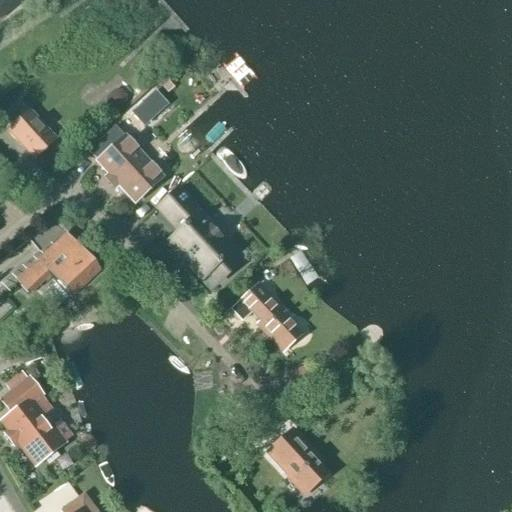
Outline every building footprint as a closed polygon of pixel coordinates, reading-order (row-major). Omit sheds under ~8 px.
[(0,0),(0,18),(2,21),(14,10),(25,0),(0,0)] [(163,104),(154,94),(134,111),(143,122),(163,104)] [(28,113),(18,103),(2,118),(11,129),(23,143),(20,145),(34,160),(55,141),(29,113),(28,113)] [(123,138),(114,128),(88,152),(97,161),(95,163),(106,176),(103,179),(114,192),(118,189),(134,207),(164,179),(125,136),(123,138)] [(178,190),(160,207),(182,230),(172,240),(206,277),(210,273),(218,283),(236,267),(227,257),(231,254),(198,218),(201,215),(178,190)] [(66,237),(52,221),(0,262),(0,284),(10,277),(16,284),(28,296),(49,276),(70,299),(99,271),(67,236),(66,237)] [(264,296),(259,290),(233,314),(241,323),(250,314),(264,329),(261,331),(278,349),(296,333),(279,315),(282,312),(265,294),(264,296)] [(292,391),(311,383),(306,372),(287,380),(292,391)] [(35,470),(67,445),(35,404),(44,398),(29,378),(0,400),(0,404),(8,415),(0,421),(0,425),(6,433),(2,436),(12,450),(16,447),(35,470)] [(326,477),(312,462),(315,459),(291,433),(268,454),(306,496),(326,477)] [(93,511),(83,498),(64,511),(93,511)]
